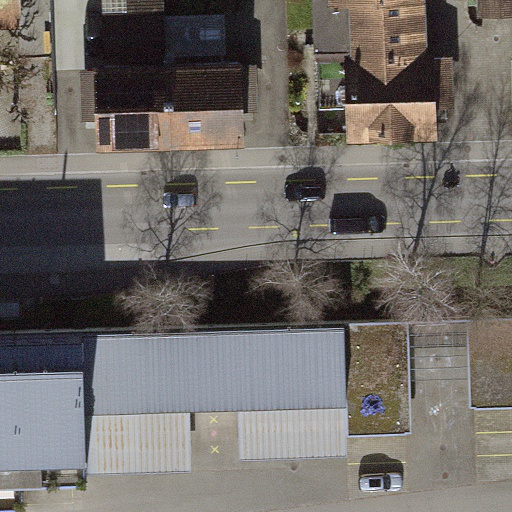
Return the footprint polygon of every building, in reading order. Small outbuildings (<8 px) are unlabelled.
[(24,0),(0,0),(0,17),(25,17),(24,0)] [(392,97),(434,70),(430,0),(325,0),(327,21),(352,21),(348,70),(392,97)] [(511,0),(483,0),(484,10),(511,7),(511,0)] [(229,51),(231,12),(172,10),(170,49),(229,51)] [(232,60),(166,61),(167,137),(234,135),(232,60)] [(167,137),(166,61),(99,62),(101,138),(167,137)] [(348,70),(347,156),(434,153),(434,70),(392,97),(348,70)] [(511,320),(473,321),(474,376),(475,409),(511,407),(511,320)] [(474,376),(473,321),(405,322),(406,377),(474,376)] [(85,405),(186,402),(240,402),(345,400),(345,435),(407,433),(406,377),(405,322),(0,333),(0,506),(23,506),(22,475),(87,474),(87,470),(85,405)] [(345,400),(240,402),(241,454),(346,452),(345,435),(345,400)] [(85,405),(87,470),(188,467),(186,402),(85,405)]
